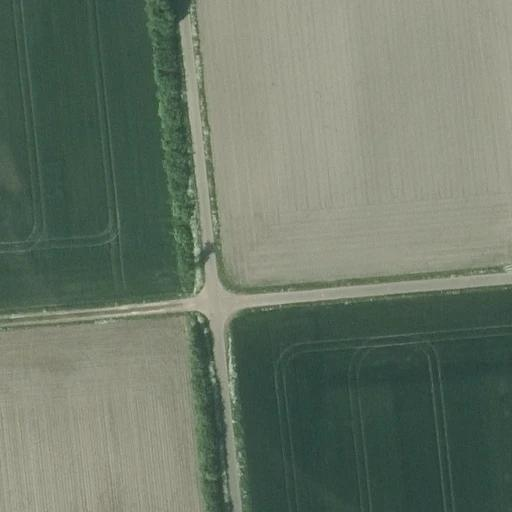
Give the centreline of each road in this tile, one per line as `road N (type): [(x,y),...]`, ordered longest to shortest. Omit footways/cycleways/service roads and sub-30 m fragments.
road 1 (unclassified): [(184,0),(216,308)]
road 2 (unclassified): [(216,308),(511,282)]
road 3 (track): [(216,308),(0,327)]
road 4 (unclassified): [(216,308),(237,511)]
